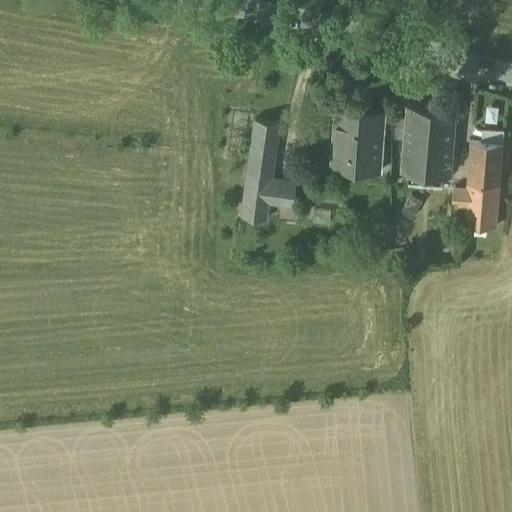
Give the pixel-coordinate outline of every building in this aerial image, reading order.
[(386,109),(336,103),(331,163),(380,168),(386,109)] [(455,108),(409,104),(408,117),(406,138),(403,170),(449,174),(455,108)] [(408,117),(395,115),(393,137),(406,138),(408,117)] [(279,122),(256,119),(243,215),(266,218),(269,201),(272,177),(279,122)] [(502,139),(502,130),(485,129),(485,139),(502,139)] [(504,143),(472,140),(468,186),(454,185),(452,205),(453,205),(451,222),(497,226),(504,143)] [(296,181),(272,177),(269,201),(293,205),(296,181)]
